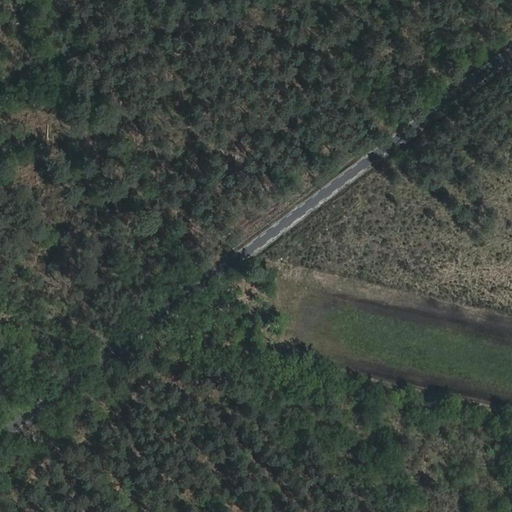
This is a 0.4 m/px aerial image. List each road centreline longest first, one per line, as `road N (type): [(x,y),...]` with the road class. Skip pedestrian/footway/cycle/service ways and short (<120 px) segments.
road 1 (unclassified): [(0,432),(511,49)]
road 2 (track): [(232,256),(511,321)]
